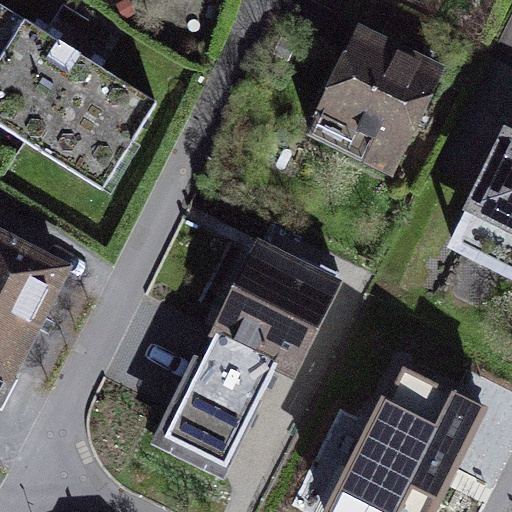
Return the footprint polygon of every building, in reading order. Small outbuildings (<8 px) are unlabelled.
[(17,16),(0,5),(0,132),(111,199),(167,105),(106,69),(69,46),(17,16)] [(452,81),(350,31),(300,133),(402,183),(452,81)] [(511,125),(509,124),(447,259),(511,288),(511,125)] [(341,280),(264,241),(160,452),(237,490),(341,280)] [(72,278),(0,243),(0,412),(4,415),(72,278)] [(471,511),(511,426),(511,408),(411,361),(363,464),(465,511),(471,511)]
